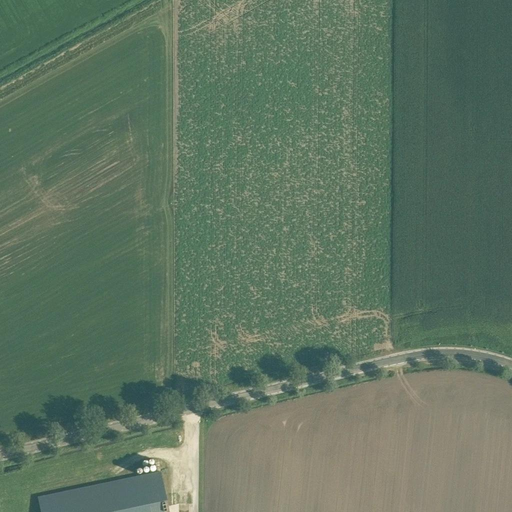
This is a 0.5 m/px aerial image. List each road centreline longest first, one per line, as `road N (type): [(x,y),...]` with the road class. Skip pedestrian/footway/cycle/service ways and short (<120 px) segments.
road 1 (tertiary): [(196,407),(433,355),(511,366)]
road 2 (tertiary): [(0,457),(196,407)]
